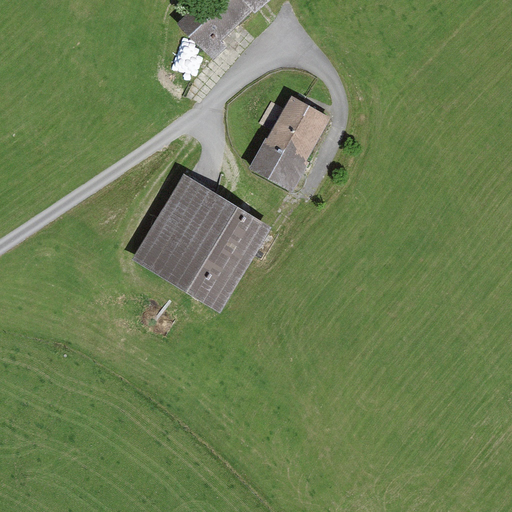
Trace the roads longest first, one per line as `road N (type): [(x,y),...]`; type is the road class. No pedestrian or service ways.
road 1 (track): [(0,253),(290,54)]
road 2 (track): [(204,113),(125,257),(144,291),(165,294)]
